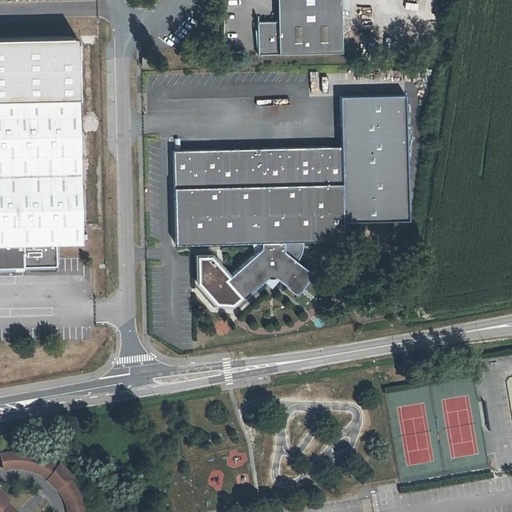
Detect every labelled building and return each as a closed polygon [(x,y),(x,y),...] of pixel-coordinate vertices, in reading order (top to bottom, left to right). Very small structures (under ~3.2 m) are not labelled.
[(256,56),(341,54),(339,0),(275,0),(276,22),(255,23),(256,56)] [(0,37),(0,97),(79,95),(77,36),(0,37)] [(0,269),(58,268),(57,245),(82,245),(79,95),(0,97),(0,269)] [(342,97),(343,148),(344,223),(410,222),(407,96),(342,97)] [(276,280),(279,284),(294,301),(313,284),(300,268),(303,259),(304,252),(304,242),(345,242),(344,223),(343,148),(175,152),(177,245),(262,244),(265,244),(265,249),(262,249),(230,278),(227,281),(241,297),(244,301),(265,283),(268,280),(272,280),(276,280)] [(227,281),(230,278),(213,258),(200,259),(199,284),(217,305),(234,305),(241,297),(227,281)] [(271,291),(279,284),(276,280),(272,280),(268,280),(265,283),(271,291)] [(215,329),(226,335),(231,327),(220,321),(215,329)] [(73,478),(59,464),(57,467),(49,462),(41,458),(34,455),(26,454),(18,453),(9,453),(3,454),(0,454),(0,456),(3,469),(13,468),(20,468),(27,469),(34,471),(41,475),(47,479),(47,480),(57,490),(58,489),(62,496),(65,503),(67,509),(67,511),(82,511),(83,511),(81,503),(78,495),(75,488),(70,480),(73,478)] [(12,511),(3,503),(5,501),(0,495),(0,511),(12,511)]
